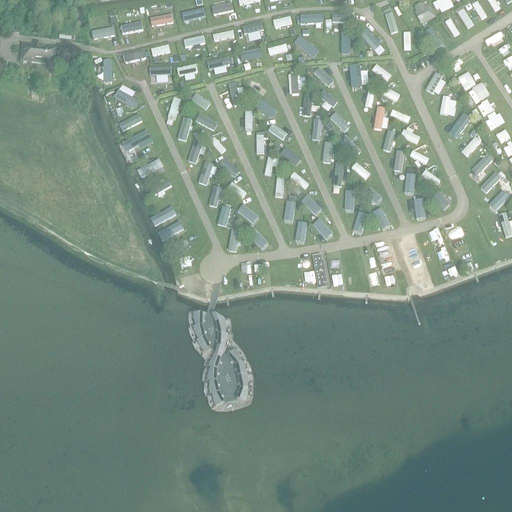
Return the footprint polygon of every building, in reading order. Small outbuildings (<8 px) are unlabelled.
[(215,9),(232,4),(230,0),(216,0),(212,1),(215,9)] [(474,0),(483,15),(488,12),(482,0),(474,0)] [(421,18),(438,11),(434,2),(418,9),(421,18)] [(396,8),(389,9),(392,28),(399,27),(396,8)] [(342,9),(324,12),(325,20),(344,17),(342,9)] [(154,22),(176,18),(174,10),(153,14),(154,22)] [(123,26),(146,24),(145,16),(122,18),(123,26)] [(440,41),(446,38),(438,22),(432,25),(440,41)] [(369,24),(364,27),(375,44),(379,41),(369,24)] [(7,33),(19,34),(20,26),(8,25),(7,33)] [(217,37),(237,32),(236,25),(215,30),(217,37)] [(511,48),(511,47),(511,33),(508,26),(501,30),(511,48)] [(270,44),(271,50),(290,45),(289,38),(270,44)] [(155,51),(173,48),(171,40),(153,43),(155,51)] [(149,44),(127,51),(129,58),(151,51),(149,44)] [(54,64),(55,50),(23,47),(22,61),(31,62),(31,63),(44,65),(45,63),(54,64)] [(105,56),(98,59),(108,80),(115,77),(105,56)] [(182,72),(202,66),(199,59),(180,65),(182,72)] [(455,61),(459,70),(464,67),(460,59),(455,61)] [(168,72),(169,66),(152,63),(151,69),(168,72)] [(471,66),(459,72),(466,86),(478,80),(471,66)] [(294,86),(302,86),(302,68),(294,68),(294,86)] [(239,83),(242,91),(248,89),(245,81),(239,83)] [(386,81),(382,88),(399,97),(403,90),(386,81)] [(33,83),(33,91),(41,91),(41,83),(33,83)] [(322,89),(335,104),(339,100),(326,85),(322,89)] [(136,100),(139,94),(121,86),(118,92),(136,100)] [(374,102),(376,87),(370,86),(368,101),(374,102)] [(486,110),(496,105),(490,94),(480,99),(486,110)] [(262,97),(259,104),(276,112),(279,105),(262,97)] [(410,118),(413,112),(395,104),(392,110),(410,118)] [(340,126),(348,118),(335,105),(330,110),(333,113),(329,116),(340,126)] [(134,109),(130,116),(146,125),(150,118),(134,109)] [(504,119),(498,109),(488,115),(494,125),(504,119)] [(190,135),(193,112),(187,111),(183,134),(190,135)] [(203,111),(200,117),(215,125),(219,120),(203,111)] [(458,111),(454,130),(462,132),(466,112),(458,111)] [(476,111),(472,113),(478,122),(481,119),(476,111)] [(271,122),(283,137),(289,132),(276,118),(271,122)] [(502,139),(511,132),(511,131),(506,123),(496,130),(502,139)] [(330,124),(326,127),(330,132),(334,128),(330,124)] [(406,124),(402,131),(419,140),(423,132),(406,124)] [(484,125),(480,127),(484,136),(488,134),(484,125)] [(224,149),(228,145),(216,131),(211,136),(224,149)] [(157,149),(161,144),(148,132),(144,136),(157,149)] [(346,133),(343,138),(357,150),(361,145),(346,133)] [(334,155),(335,137),(326,137),(326,154),(334,155)] [(415,145),(412,151),(428,160),(432,154),(415,145)] [(160,165),(164,158),(152,152),(148,159),(160,165)] [(273,170),(274,161),(279,162),(280,153),(269,152),(268,170),(273,170)] [(221,159),(233,173),(239,168),(226,154),(221,159)] [(368,175),(373,169),(359,157),(354,162),(368,175)] [(338,181),(346,181),(345,161),(337,161),(338,181)] [(437,182),(442,176),(428,164),(423,170),(437,182)] [(296,167),(292,172),(308,184),(312,179),(296,167)] [(279,172),(278,191),(285,192),(286,173),(279,172)] [(244,194),(249,189),(235,177),(230,182),(244,194)] [(370,180),(365,185),(379,199),(384,194),(370,180)] [(220,188),(221,183),(214,182),(213,201),(219,202),(220,194),(225,195),(226,189),(220,188)] [(348,185),(347,205),(357,206),(357,186),(348,185)] [(443,186),(436,190),(448,207),(454,203),(443,186)] [(302,193),(298,197),(303,201),(306,198),(302,193)] [(417,194),(419,215),(428,214),(425,193),(417,194)] [(242,207),(255,219),(261,213),(247,201),(242,207)] [(169,209),(185,216),(188,208),(172,202),(169,209)] [(223,224),(231,224),(232,204),(224,203),(223,224)] [(376,207),(385,225),(393,221),(383,203),(376,207)] [(360,207),(357,227),(364,228),(368,208),(360,207)] [(327,236),(335,230),(323,213),(316,218),(327,236)] [(306,238),(311,219),(302,217),(297,235),(306,238)] [(439,238),(445,237),(441,223),(435,225),(439,238)] [(264,245),(271,239),(257,224),(250,230),(264,245)] [(456,239),(460,251),(473,246),(468,234),(456,239)] [(184,241),(173,246),(178,255),(183,252),(189,246),(184,241)] [(473,253),(463,257),(467,267),(477,263),(473,253)] [(328,256),(317,258),(322,274),(331,274),(328,256)] [(392,257),(382,260),(384,270),(395,268),(392,257)] [(366,266),(368,279),(380,278),(378,264),(366,266)] [(334,267),(333,277),(343,278),(344,268),(334,267)] [(195,308),(194,314),(196,322),(204,320),(204,308),(195,308)] [(226,315),(216,317),(219,328),(227,329),(227,320),(226,315)] [(196,322),(194,322),(196,328),(200,335),(206,331),(204,320),(196,322)] [(219,328),(219,340),(226,342),(229,334),(229,329),(227,329),(219,328)] [(200,335),(198,336),(200,341),(206,347),(212,342),(206,331),(200,335)] [(236,345),(229,351),(237,360),(244,356),(240,349),(236,345)] [(212,356),(210,361),(212,362),(219,364),(223,353),(216,349),(212,356)] [(244,356),(237,360),(240,371),(249,369),(248,363),(244,356)] [(209,370),(209,375),(211,375),(219,376),(219,364),(212,362),(209,370)] [(249,369),(240,371),(242,382),(250,383),(250,374),(249,369)] [(211,375),(211,384),(212,389),(214,389),(221,387),(219,376),(211,375)] [(242,382),(239,393),(248,396),(250,391),(250,383),(242,382)] [(221,387),(214,389),(216,397),(218,402),(227,397),(221,387)]
